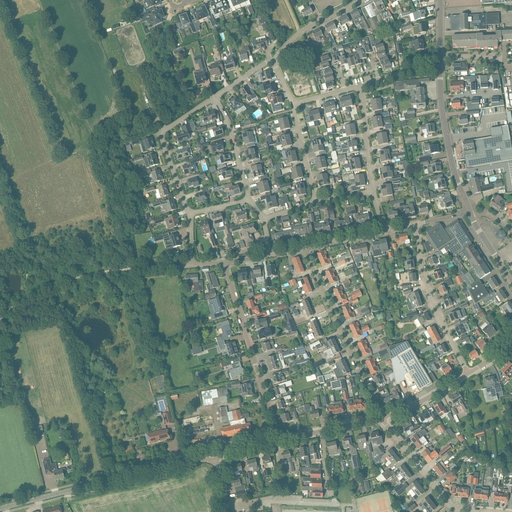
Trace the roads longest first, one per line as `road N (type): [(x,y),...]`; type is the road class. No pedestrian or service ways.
road 1 (residential): [(0,508),(198,459)]
road 2 (track): [(191,265),(55,281),(0,316)]
road 3 (residential): [(278,440),(224,262)]
road 4 (residential): [(380,417),(303,248)]
road 5 (residential): [(467,373),(428,295),(415,224)]
road 6 (residential): [(188,214),(163,132),(214,97)]
road 7 (residential): [(484,511),(446,502),(380,417)]
